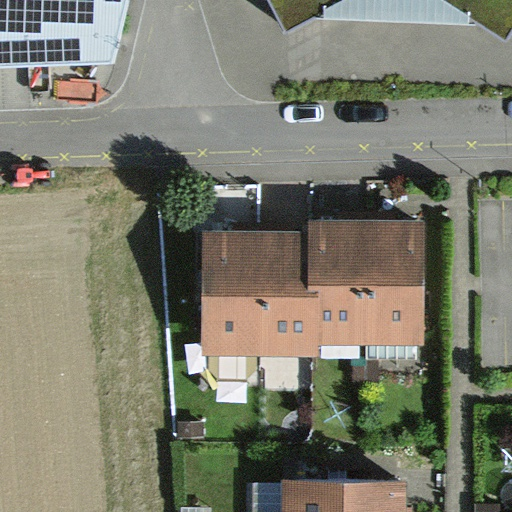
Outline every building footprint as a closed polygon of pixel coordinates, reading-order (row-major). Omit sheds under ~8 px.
[(126,3),(125,0),(0,0),(0,52),(111,53),(126,3)] [(511,0),(267,0),(283,33),(323,13),(472,18),(506,39),(511,29),(511,0)] [(319,290),(319,343),(365,344),(366,221),(311,220),(311,231),(311,290),(319,290)] [(425,221),(366,221),(365,344),(423,343),(425,221)] [(199,229),(199,355),(256,355),(256,229),(199,229)] [(311,231),(256,229),(256,355),(319,354),(319,343),(319,290),(311,290),(311,231)] [(283,511),(406,511),(407,485),(285,481),(283,511)]
